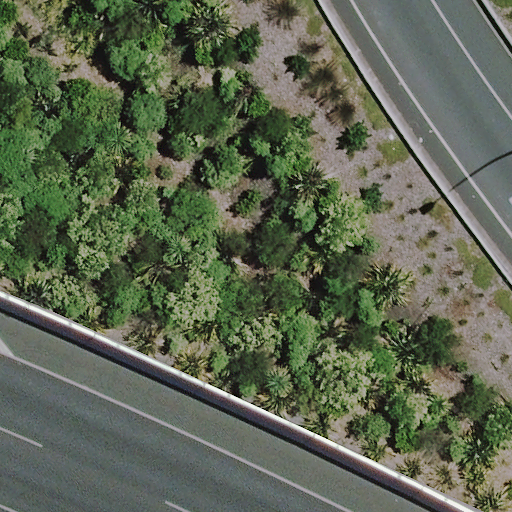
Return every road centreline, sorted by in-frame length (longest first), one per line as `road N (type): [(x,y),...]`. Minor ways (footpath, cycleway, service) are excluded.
road 1 (trunk): [(393,0),(511,175)]
road 2 (trunk): [(0,437),(159,511)]
